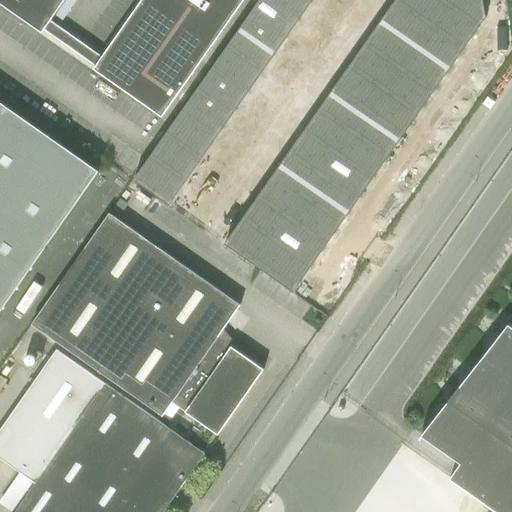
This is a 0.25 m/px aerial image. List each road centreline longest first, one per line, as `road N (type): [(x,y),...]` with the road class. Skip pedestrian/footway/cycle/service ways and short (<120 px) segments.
road 1 (unclassified): [(227,511),(511,111)]
road 2 (unknown): [(137,132),(0,34)]
